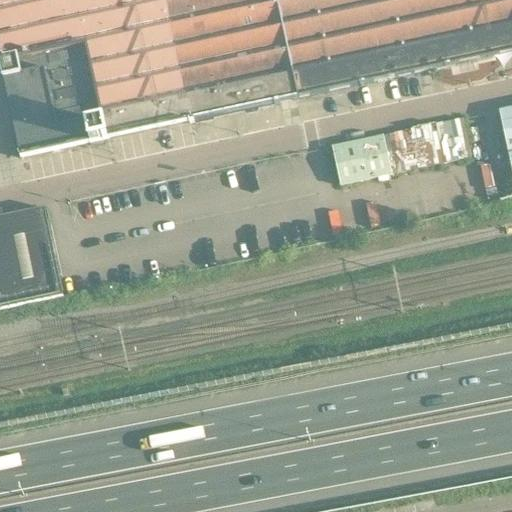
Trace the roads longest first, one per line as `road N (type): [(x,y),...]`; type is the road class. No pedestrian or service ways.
road 1 (unclassified): [(0,201),(511,93)]
road 2 (motorway): [(511,373),(0,470)]
road 3 (motorway): [(80,511),(511,430)]
